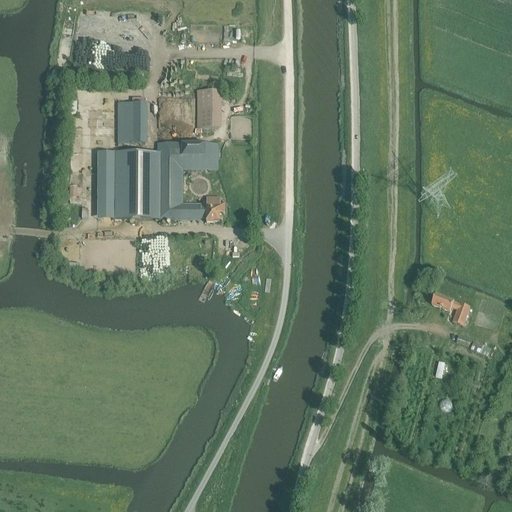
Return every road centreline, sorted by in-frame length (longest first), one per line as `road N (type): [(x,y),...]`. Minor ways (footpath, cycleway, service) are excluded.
road 1 (unclassified): [(186,511),(260,377),(284,302),(287,0)]
road 2 (unclassified): [(291,511),(348,306),(351,0)]
road 3 (track): [(0,229),(149,231)]
